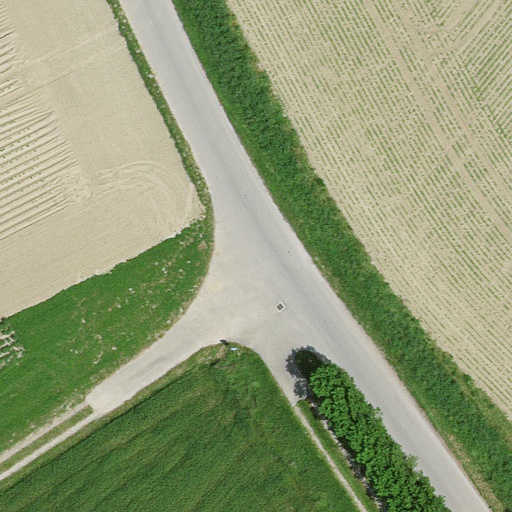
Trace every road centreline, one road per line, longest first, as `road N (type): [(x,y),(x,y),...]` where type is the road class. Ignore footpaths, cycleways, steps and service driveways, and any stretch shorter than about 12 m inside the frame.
road 1 (unclassified): [(469,511),(286,266),(220,159),(142,0)]
road 2 (track): [(286,266),(0,468)]
